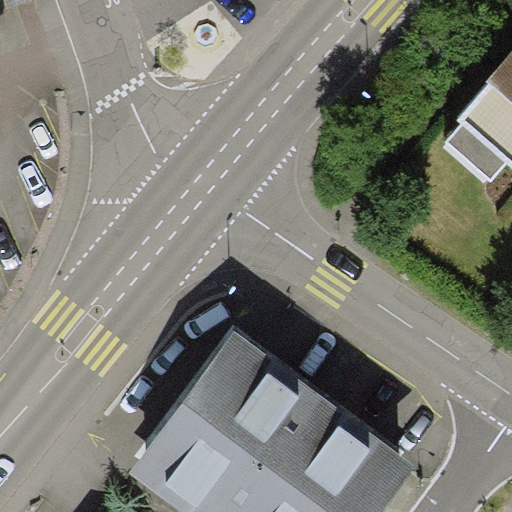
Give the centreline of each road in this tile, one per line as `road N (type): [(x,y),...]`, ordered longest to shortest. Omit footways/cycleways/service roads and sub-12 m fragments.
road 1 (residential): [(207,182),(511,396)]
road 2 (primary): [(0,438),(207,182)]
road 3 (primary): [(207,182),(363,0)]
road 4 (residential): [(207,182),(147,138),(88,0)]
